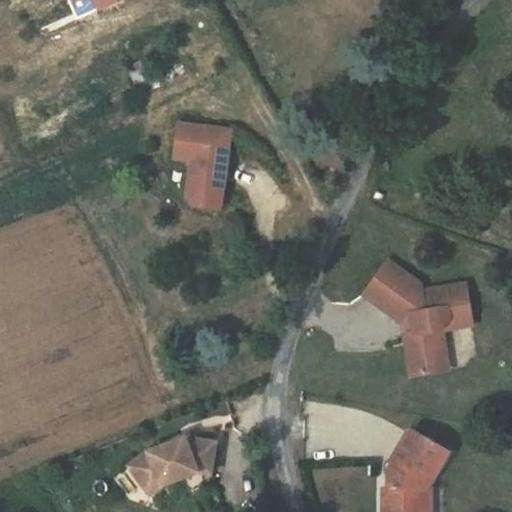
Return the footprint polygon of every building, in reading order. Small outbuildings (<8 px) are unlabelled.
[(96,0),(100,8),(119,0),(96,0)] [(127,67),(137,89),(161,79),(149,49),(132,56),(135,63),(127,67)] [(193,173),(189,176),(186,199),(193,207),(221,211),(232,133),(179,125),(174,160),(191,163),(190,167),(193,168),(193,173)] [(400,333),(407,374),(432,370),(428,349),(440,347),(437,328),(444,318),(453,325),(467,323),(460,283),(416,290),(415,283),(383,261),(359,294),(398,321),(407,319),(410,332),(400,333)] [(443,367),(440,347),(428,349),(432,370),(443,367)] [(383,489),(382,511),(418,511),(425,511),(425,491),(432,481),(448,452),(412,431),(390,468),(390,488),(383,489)] [(146,452),(126,467),(142,489),(155,479),(172,473),(174,480),(194,472),(206,474),(212,444),(190,440),(183,443),(174,446),(172,442),(146,452)] [(142,489),(146,494),(157,486),(174,480),(172,473),(155,479),(142,489)] [(430,511),(432,481),(425,491),(425,511),(418,511),(430,511)]
